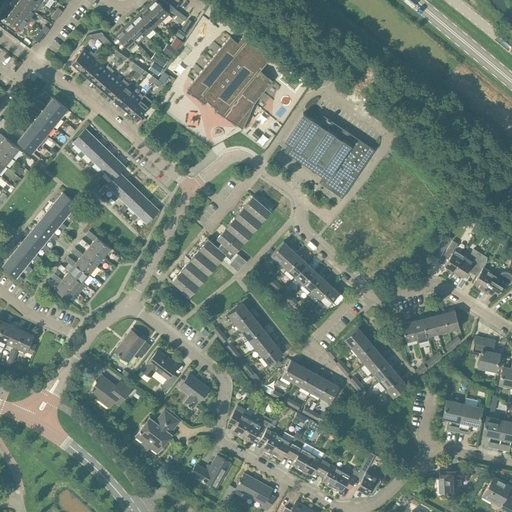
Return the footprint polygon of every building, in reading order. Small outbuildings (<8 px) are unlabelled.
[(31,17),(35,11),(19,0),(13,9),(31,22),(33,18),(31,17)] [(41,8),(43,4),(37,0),(19,0),(35,11),(38,7),(41,8)] [(153,0),(148,5),(162,20),(169,13),(168,13),(174,7),(164,0),(159,0),(158,1),(156,0),(153,0)] [(154,28),(162,20),(148,5),(140,12),(154,28)] [(54,12),(59,15),(62,11),(57,7),(54,12)] [(182,23),(186,17),(174,8),(172,11),(177,15),(174,18),(182,23)] [(28,25),(31,22),(13,9),(6,18),(21,29),(25,24),(28,25)] [(146,35),(154,28),(140,12),(131,20),(146,35)] [(188,18),(181,28),(187,32),(194,22),(188,18)] [(138,43),(146,35),(131,20),(123,27),(138,43)] [(129,50),(138,43),(123,27),(115,35),(129,50)] [(42,38),(46,33),(41,29),(38,34),(42,38)] [(178,29),(175,34),(182,39),(185,34),(178,29)] [(103,43),(108,39),(103,34),(99,38),(103,43)] [(187,88),(186,89),(191,92),(190,94),(205,104),(206,101),(218,108),(216,111),(242,129),(254,102),(272,80),(260,70),(270,57),(243,35),(237,43),(230,36),(187,88)] [(177,51),(183,43),(176,37),(170,46),(177,51)] [(173,58),(177,51),(167,44),(162,51),(173,58)] [(80,70),(95,53),(91,51),(89,53),(84,49),(72,63),(80,70)] [(123,62),(127,57),(117,50),(114,55),(123,62)] [(88,77),(101,63),(96,59),(98,56),(95,53),(80,70),(88,77)] [(163,67),(168,61),(159,55),(155,62),(163,67)] [(95,83),(111,67),(108,65),(105,67),(101,63),(88,77),(95,83)] [(141,75),(144,70),(135,63),(131,68),(141,75)] [(157,75),(162,68),(156,64),(151,71),(157,75)] [(104,90),(117,77),(112,73),(114,70),(111,67),(95,83),(104,90)] [(158,87),(167,75),(164,73),(159,81),(152,76),(149,81),(158,87)] [(113,98),(127,82),(124,79),(122,81),(117,77),(104,90),(113,98)] [(121,105),(133,91),(128,87),(130,85),(127,82),(113,98),(121,105)] [(46,106),(59,117),(67,108),(53,97),(45,91),(42,95),(49,101),(46,106)] [(129,112),(143,96),(140,93),(138,95),(133,91),(121,105),(129,112)] [(143,96),(129,112),(138,120),(153,102),(144,95),(143,96)] [(59,117),(46,106),(38,100),(35,104),(43,110),(39,114),(53,125),(59,117)] [(39,114),(31,108),(28,112),(35,118),(32,123),(45,134),(53,125),(39,114)] [(319,124),(303,113),(284,140),(291,145),(286,152),(332,183),(329,187),(341,195),(373,148),(325,116),(319,124)] [(32,123),(24,117),(21,121),(29,127),(25,131),(39,143),(42,145),(49,137),(45,134),(32,123)] [(25,131),(17,125),(14,129),(22,135),(17,140),(31,151),(39,143),(25,131)] [(81,150),(96,139),(85,128),(73,141),(72,140),(67,145),(71,148),(75,144),(81,150)] [(0,142),(0,147),(12,157),(19,148),(5,137),(0,133),(0,139),(2,141),(0,142)] [(91,160),(105,147),(96,139),(81,150),(77,154),(75,157),(78,161),(81,158),(85,154),(91,160)] [(12,157),(0,147),(0,161),(5,165),(12,157)] [(101,169),(115,157),(105,147),(91,160),(87,164),(84,166),(88,170),(91,167),(95,163),(101,169)] [(112,179),(119,172),(125,166),(115,157),(101,169),(94,176),(98,179),(100,177),(105,172),(112,179)] [(115,194),(129,182),(119,172),(112,179),(107,184),(106,183),(101,188),(99,191),(102,194),(109,188),(115,194)] [(125,203),(139,191),(129,182),(115,194),(111,198),(108,201),(112,204),(114,201),(119,197),(125,203)] [(371,187),(356,205),(409,248),(423,231),(371,187)] [(135,213),(149,200),(139,191),(125,203),(121,207),(124,211),(128,207),(135,213)] [(69,214),(67,216),(72,219),(75,215),(70,212),(77,203),(63,192),(54,203),(69,214)] [(244,206),(259,219),(268,208),(253,195),(244,206)] [(149,200),(135,213),(131,217),(134,220),(138,216),(146,223),(159,210),(149,200)] [(62,222),(67,216),(69,214),(54,203),(46,213),(60,224),(59,226),(63,230),(66,226),(62,222)] [(250,230),(259,219),(244,206),(235,216),(250,230)] [(53,233),(59,226),(60,224),(46,213),(37,224),(52,235),(50,237),(54,240),(58,237),(53,233)] [(241,240),(250,230),(235,216),(226,227),(241,240)] [(50,237),(52,235),(37,224),(28,234),(43,245),(41,247),(46,251),(49,247),(44,244),(50,237)] [(233,250),(241,240),(226,227),(217,238),(222,242),(232,251),(233,250)] [(478,232),(477,233),(482,236),(486,230),(481,227),(478,232)] [(94,248),(103,256),(110,247),(96,236),(89,230),(86,234),(93,240),(89,245),(94,248)] [(41,247),(43,245),(28,234),(20,245),(34,256),(33,258),(37,261),(40,258),(36,254),(41,247)] [(444,234),(436,248),(443,252),(451,238),(444,234)] [(223,252),(218,246),(208,238),(199,248),(215,262),(223,252)] [(94,248),(89,245),(82,239),(79,242),(86,249),(82,253),(96,264),(103,256),(94,248)] [(453,272),(464,254),(455,248),(458,243),(453,240),(444,253),(449,256),(444,264),(448,267),(447,268),(453,272)] [(291,248),(292,248),(283,241),(271,254),(279,262),(291,248)] [(247,261),(233,250),(232,251),(222,242),(218,246),(223,252),(231,258),(227,262),(238,271),(247,261)] [(27,265),(33,258),(34,256),(20,245),(11,255),(26,267),(24,268),(29,272),(32,268),(27,265)] [(96,264),(82,253),(75,247),(72,251),(79,257),(75,262),(89,273),(96,264)] [(206,272),(215,262),(199,248),(190,259),(206,272)] [(287,269),(299,256),(292,248),(291,248),(279,262),(287,269)] [(481,259),(484,255),(473,248),(468,257),(464,254),(453,272),(459,275),(459,274),(463,276),(468,268),(473,271),(481,259)] [(19,275),(24,268),(26,267),(11,255),(2,266),(16,277),(15,278),(20,283),(23,279),(19,275)] [(482,290),(493,272),(483,267),(487,262),(487,257),(484,255),(481,259),(473,271),(478,274),(473,283),(477,285),(476,286),(482,290)] [(89,273),(75,262),(68,256),(65,259),(72,266),(68,270),(82,281),(89,273)] [(295,276),(307,263),(299,256),(287,269),(295,276)] [(196,283),(206,272),(190,259),(181,270),(196,283)] [(303,284),(315,270),(307,263),(295,276),(301,282),(299,284),(301,286),(303,284)] [(82,281),(68,270),(61,264),(58,268),(65,274),(61,279),(75,290),(78,293),(85,284),(82,281)] [(263,276),(266,272),(260,266),(256,270),(263,276)] [(187,294),(196,283),(181,270),(172,281),(187,294)] [(311,291),(323,278),(315,270),(303,284),(311,291)] [(104,271),(101,276),(106,280),(110,275),(104,271)] [(493,272),(482,290),(487,293),(488,292),(492,294),(495,289),(498,292),(511,279),(511,276),(510,273),(507,272),(504,271),(501,272),(497,275),(493,272)] [(61,279),(58,276),(54,273),(51,276),(58,283),(54,288),(68,299),(75,290),(61,279)] [(272,285),(276,281),(270,276),(266,279),(272,285)] [(319,298),(331,285),(323,278),(311,291),(319,298)] [(276,281),(272,285),(279,291),(282,287),(276,281)] [(331,285),(319,298),(327,306),(339,293),(331,285)] [(288,299),(291,296),(285,290),(282,294),(288,299)] [(291,296),(288,299),(294,305),(298,302),(291,296)] [(235,322),(249,311),(242,302),(228,314),(235,322)] [(304,315),(308,311),(302,305),(298,309),(304,315)] [(445,312),(449,330),(459,327),(455,309),(445,312)] [(242,330),(256,319),(249,311),(235,322),(242,330)] [(308,311),(304,315),(310,320),(314,324),(319,319),(315,316),(314,316),(308,311)] [(439,332),(449,330),(445,312),(434,315),(439,332)] [(427,335),(439,332),(434,315),(422,318),(427,335)] [(428,340),(427,335),(422,318),(412,320),(416,335),(416,338),(418,343),(428,340)] [(249,339),(263,328),(256,319),(242,330),(249,339)] [(0,339),(6,343),(14,326),(6,323),(7,321),(5,320),(0,330),(0,339)] [(406,341),(416,338),(416,335),(412,320),(402,323),(406,341)] [(15,350),(24,329),(22,328),(21,329),(14,326),(6,343),(14,346),(13,348),(15,350)] [(218,336),(222,333),(217,326),(213,329),(218,336)] [(351,347),(365,335),(358,326),(344,338),(351,347)] [(255,347),(269,336),(263,328),(249,339),(255,347)] [(9,356),(15,358),(19,348),(32,354),(36,345),(31,342),(34,335),(26,331),(27,330),(24,329),(15,350),(13,348),(9,356)] [(141,357),(151,345),(145,341),(145,340),(131,329),(114,351),(115,352),(112,356),(118,361),(121,356),(129,362),(136,353),(141,357)] [(222,333),(218,336),(223,342),(227,339),(222,333)] [(358,355),(372,343),(365,335),(351,347),(358,355)] [(262,356),(276,344),(269,336),(255,347),(262,356)] [(448,351),(461,340),(458,336),(445,346),(448,351)] [(496,370),(500,352),(492,351),(494,340),(476,336),(474,342),(472,350),(481,352),(478,366),(496,370)] [(232,353),(236,349),(231,343),(227,346),(232,353)] [(365,363),(379,351),(372,343),(358,355),(365,363)] [(276,344),(262,356),(269,364),(283,353),(276,344)] [(172,373),(178,365),(158,349),(142,370),(150,376),(155,370),(167,379),(162,386),(167,390),(177,377),(172,373)] [(236,349),(232,353),(237,359),(241,356),(236,349)] [(333,359),(337,355),(331,349),(327,352),(333,359)] [(370,374),(386,360),(379,351),(365,363),(369,369),(367,370),(370,374)] [(432,356),(436,361),(443,356),(439,351),(432,356)] [(11,365),(15,358),(9,356),(6,363),(11,365)] [(430,366),(436,361),(432,356),(426,361),(430,366)] [(341,369),(345,366),(340,359),(336,362),(341,369)] [(245,370),(249,366),(244,360),(240,363),(245,370)] [(292,381),(300,365),(291,360),(282,376),(292,381)] [(379,380),(393,368),(386,360),(370,374),(372,376),(374,374),(379,380)] [(511,386),(511,360),(510,367),(503,366),(499,383),(511,386)] [(421,373),(427,368),(423,364),(417,369),(418,370),(417,372),(418,374),(420,373),(421,373)] [(301,386),(310,370),(300,365),(292,381),(301,386)] [(249,366),(245,370),(250,376),(255,373),(249,366)] [(345,366),(341,369),(347,375),(351,372),(345,366)] [(386,388),(400,376),(393,368),(379,380),(386,388)] [(125,370),(121,374),(126,378),(130,374),(125,370)] [(311,392),(319,376),(310,370),(301,386),(311,392)] [(198,402),(209,388),(190,374),(180,387),(190,395),(184,403),(192,409),(198,401),(198,402)] [(116,386),(101,375),(89,392),(109,407),(114,401),(119,404),(131,388),(121,380),(116,386)] [(465,385),(469,379),(463,375),(459,380),(465,385)] [(320,397),(329,381),(319,376),(311,392),(320,397)] [(355,386),(359,382),(354,376),(350,379),(355,386)] [(400,376),(386,388),(393,396),(407,385),(400,376)] [(259,379),(255,382),(260,388),(264,385),(259,379)] [(329,381),(320,397),(330,402),(339,386),(329,381)] [(359,382),(355,386),(361,392),(365,389),(359,382)] [(137,390),(133,395),(138,399),(142,394),(137,390)] [(279,399),(281,394),(274,390),(271,395),(279,399)] [(369,402),(373,399),(368,392),(364,395),(369,402)] [(290,405),(293,400),(285,396),(283,401),(290,405)] [(373,399),(369,402),(375,408),(378,405),(373,399)] [(458,432),(465,403),(447,399),(443,417),(450,419),(448,429),(458,432)] [(293,400),(290,405),(298,409),(301,404),(293,400)] [(465,403),(458,432),(468,434),(471,423),(478,425),(482,407),(465,403)] [(242,437),(252,419),(242,414),(245,409),(237,404),(228,421),(236,425),(233,431),(236,432),(236,434),(242,437)] [(312,417),(315,412),(305,406),(302,411),(312,417)] [(170,433),(179,421),(164,409),(155,421),(149,417),(135,436),(150,447),(157,453),(172,434),(170,433)] [(296,414),(294,417),(296,419),(298,420),(302,415),(302,414),(297,412),(296,414)] [(315,412),(312,417),(316,419),(322,422),(324,417),(315,412)] [(499,448),(505,420),(487,416),(483,434),(490,435),(488,446),(499,448)] [(261,437),(270,422),(264,419),(261,424),(252,419),(242,437),(248,441),(249,439),(252,441),(256,435),(261,437)] [(511,421),(505,420),(499,448),(508,450),(510,440),(511,440),(511,421)] [(271,454),(282,436),(272,431),(275,425),(270,422),(261,437),(259,441),(264,444),(262,447),(266,449),(265,451),(271,454)] [(324,429),(322,435),(327,437),(330,432),(324,429)] [(292,452),(299,439),(294,436),(291,441),(282,436),(271,454),(277,457),(278,456),(282,458),(284,455),(289,458),(292,452)] [(301,470),(311,452),(302,447),(305,442),(299,439),(292,452),(289,458),(294,460),(292,463),(296,465),(295,467),(301,470)] [(322,469),(329,455),(324,452),(321,457),(311,452),(301,470),(307,474),(308,472),(312,474),(313,471),(319,474),(322,469)] [(358,472),(357,476),(361,479),(357,487),(361,489),(360,491),(366,494),(367,492),(370,494),(374,493),(377,487),(380,481),(380,479),(376,477),(366,471),(372,461),(375,455),(369,452),(367,457),(366,458),(358,472)] [(217,487),(230,463),(216,455),(208,470),(196,464),(191,473),(217,487)] [(331,487),(341,469),(331,463),(334,458),(329,455),(322,469),(319,474),(324,477),(322,480),(326,482),(325,484),(331,487)] [(390,472),(388,473),(393,478),(401,470),(399,468),(396,465),(395,466),(390,472)] [(479,475),(465,500),(468,502),(482,477),(486,469),(480,466),(479,471),(477,471),(477,474),(479,475)] [(452,470),(452,467),(439,468),(440,478),(439,480),(439,492),(440,493),(444,493),(445,494),(463,493),(462,478),(470,477),(470,469),(452,470)] [(357,476),(358,472),(353,469),(350,474),(341,469),(331,487),(337,490),(338,489),(342,491),(346,482),(351,485),(357,476)] [(267,510),(275,496),(269,493),(272,488),(244,472),(235,488),(263,504),(262,507),(267,510)] [(511,498),(506,496),(511,486),(493,475),(482,496),(500,506),(497,511),(498,511),(511,511),(511,496),(511,498)] [(315,511),(296,501),(291,510),(285,506),(281,511),(315,511)]
